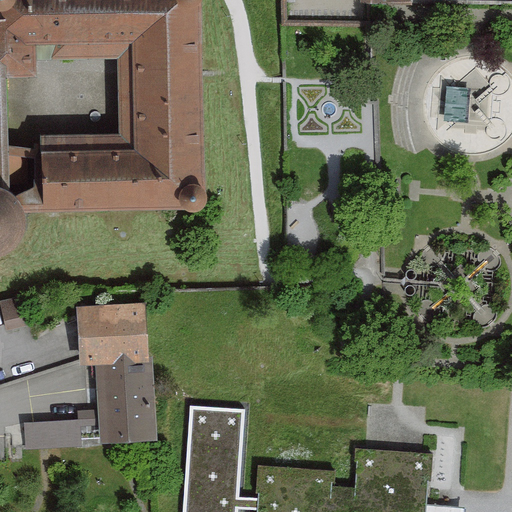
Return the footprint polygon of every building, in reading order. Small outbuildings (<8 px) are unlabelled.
[(6,135),(7,181),(0,179),(0,252),(4,252),(20,243),(29,227),(30,208),(207,203),(200,0),(1,0),(3,68),(16,79),(40,78),(40,61),(121,59),(123,132),(6,135)] [(373,11),(371,0),(280,0),(282,11),(373,11)] [(25,292),(6,298),(13,324),(33,318),(25,292)] [(150,305),(74,306),(75,364),(94,364),(94,415),(22,416),(23,442),(98,441),(152,441),(150,305)] [(244,410),(191,406),(184,511),(237,511),(238,508),(259,510),(258,511),(462,511),(462,510),(427,508),(430,456),(358,452),(356,488),(333,486),(334,472),(261,467),(259,499),(239,498),(244,410)]
